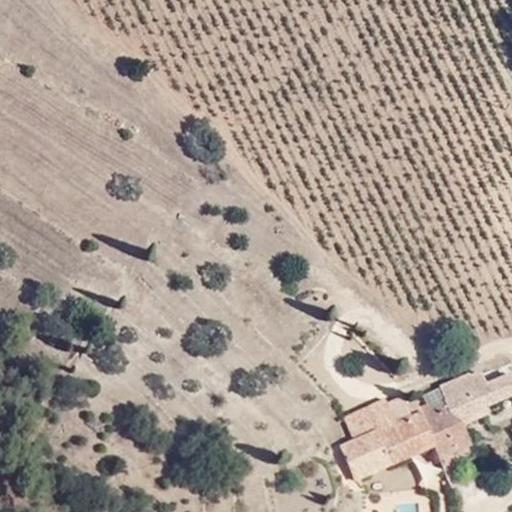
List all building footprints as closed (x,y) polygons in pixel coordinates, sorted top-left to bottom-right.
[(479,392),(475,382),(443,392),(446,400),(441,402),(448,422),(461,425),(482,416),(479,407),(511,394),(511,382),(511,379),(479,392)] [(374,437),(418,420),(416,417),(404,403),(402,400),(386,407),(383,402),(364,409),(368,416),(343,425),(353,445),(374,437)] [(409,401),(404,403),(416,417),(409,401)] [(364,409),(339,418),(343,425),(368,416),(364,409)] [(435,458),(467,445),(461,425),(448,422),(443,409),(425,417),(418,420),(431,449),(435,458)] [(431,449),(418,420),(374,437),(388,466),(431,449)] [(353,445),(361,461),(366,473),(367,474),(388,466),(374,437),(353,445)] [(467,445),(435,458),(440,468),(471,457),(467,445)] [(347,479),(366,473),(361,461),(342,467),(347,479)]
